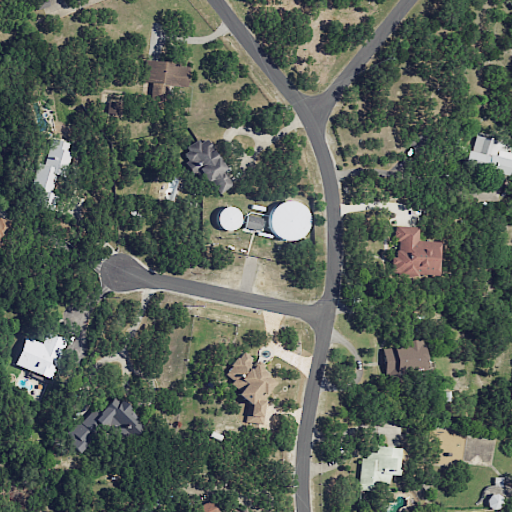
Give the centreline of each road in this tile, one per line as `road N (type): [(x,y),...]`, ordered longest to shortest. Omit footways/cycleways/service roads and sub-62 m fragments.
road 1 (residential): [(306,511),(305,439),(335,291),(332,182),(318,134),(292,90),(214,0)]
road 2 (residential): [(329,319),(114,271)]
road 3 (residential): [(311,120),(408,0)]
